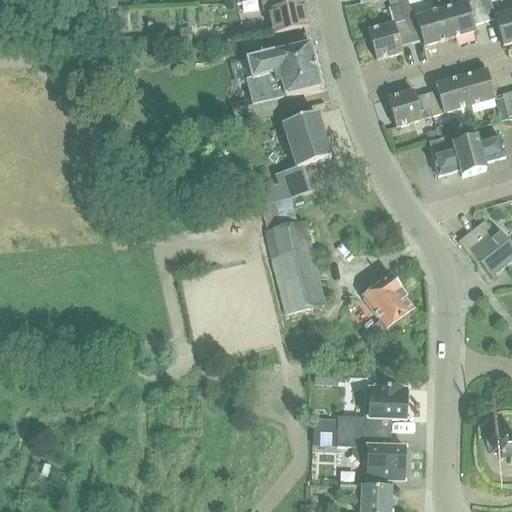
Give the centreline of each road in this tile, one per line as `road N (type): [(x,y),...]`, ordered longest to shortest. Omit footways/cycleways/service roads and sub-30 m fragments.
road 1 (tertiary): [(448,367),(448,299),(438,263),(381,167),(354,93)]
road 2 (residential): [(354,93),(486,56),(511,66)]
road 3 (tertiary): [(449,511),(448,367)]
